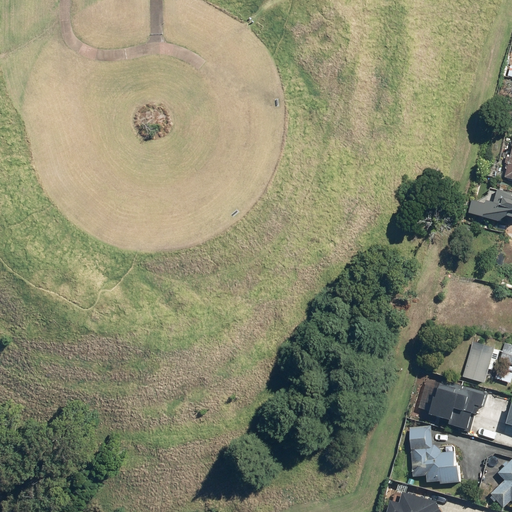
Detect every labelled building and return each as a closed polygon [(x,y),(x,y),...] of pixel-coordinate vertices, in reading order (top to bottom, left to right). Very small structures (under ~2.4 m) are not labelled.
[(511,195),(490,189),(485,205),(472,201),(467,216),(503,227),(506,218),(511,219),(511,195)] [(495,348),(474,342),(463,378),(484,384),(495,348)] [(511,353),(502,350),(498,362),(511,366),(511,353)] [(511,373),(497,369),(494,379),(511,384),(511,380),(511,373)] [(483,412),(489,393),(441,379),(428,420),(468,431),(473,415),(478,416),(480,411),(483,412)] [(431,425),(410,426),(412,478),(425,477),(425,483),(439,482),(439,485),(457,484),(456,452),(442,453),(442,444),(432,444),(431,425)] [(510,503),(511,504),(511,462),(498,475),(504,482),(490,494),(503,509),(510,503)] [(438,511),(440,508),(402,495),(399,504),(391,501),(387,511),(438,511)]
